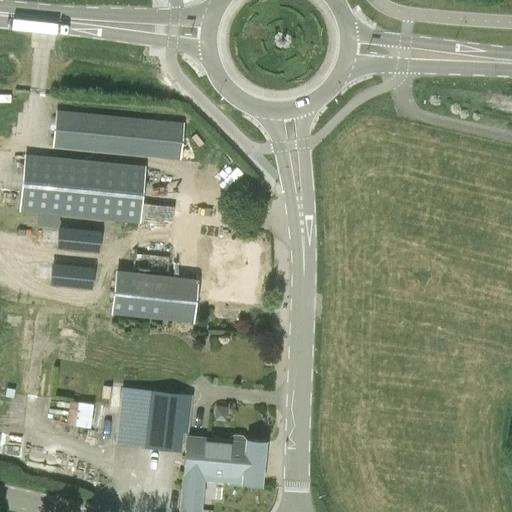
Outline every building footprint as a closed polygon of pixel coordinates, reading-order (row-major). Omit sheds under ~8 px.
[(183,123),(56,111),(52,148),(180,160),(183,123)] [(19,212),(140,223),(145,166),(24,155),(19,212)] [(147,203),(146,267),(171,267),(172,204),(147,203)] [(57,224),(55,245),(95,249),(98,229),(57,224)] [(229,246),(223,300),(255,303),(261,249),(229,246)] [(50,261),(48,281),(88,286),(91,265),(50,261)] [(89,325),(82,381),(101,383),(108,328),(89,325)] [(121,415),(118,443),(182,450),(184,432),(188,432),(193,395),(124,387),(121,415)] [(90,427),(93,404),(69,401),(67,424),(90,427)] [(205,479),(242,483),(261,485),(265,442),(246,440),(246,441),(243,435),(233,434),(229,440),(188,436),(181,509),(202,511),(205,479)]
